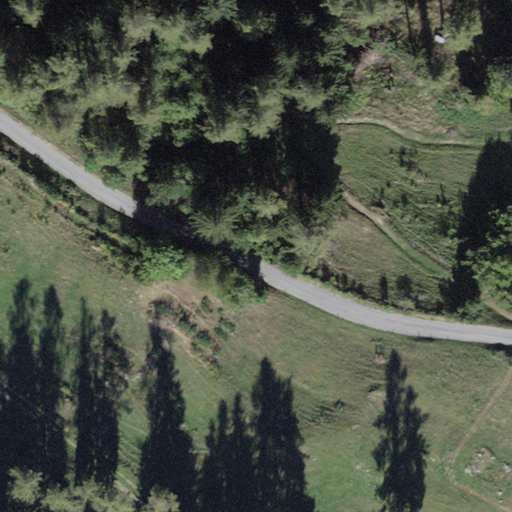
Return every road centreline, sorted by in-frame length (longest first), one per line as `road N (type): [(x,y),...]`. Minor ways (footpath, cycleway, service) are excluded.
road 1 (unclassified): [(511,338),(446,334),(348,311),(172,233),(0,122)]
road 2 (track): [(0,385),(169,511)]
